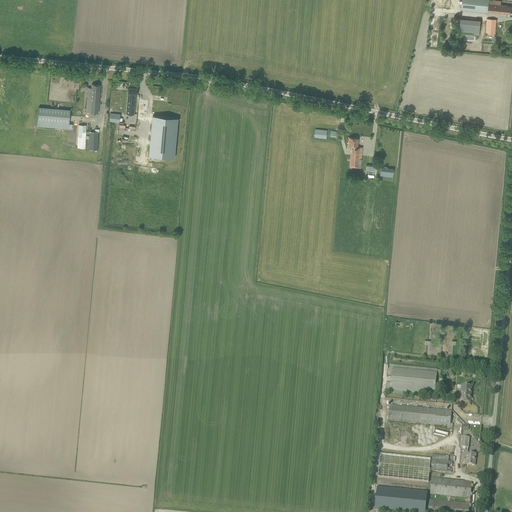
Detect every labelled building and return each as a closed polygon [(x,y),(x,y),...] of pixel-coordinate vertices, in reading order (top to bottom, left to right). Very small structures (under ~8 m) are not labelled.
[(511,6),(507,6),(500,5),(501,2),(488,1),(488,0),(461,0),(460,11),(487,14),(488,13),(506,15),(506,14),(511,14),(511,6)] [(460,19),(459,31),(474,32),(474,35),(480,35),(480,20),(460,19)] [(496,19),(491,19),(487,19),(485,33),(495,34),(496,19)] [(88,88),(88,93),(86,112),(98,113),(100,85),(92,84),(91,88),(88,88)] [(137,89),(128,88),(127,95),(128,96),(126,113),(133,114),(134,111),(135,96),(136,96),(137,89)] [(140,114),(147,115),(148,100),(141,100),(140,114)] [(38,112),(37,126),(54,128),(69,129),(72,130),(73,124),(69,124),(70,110),(67,110),(50,108),(39,107),(38,112)] [(110,113),(109,122),(119,123),(120,114),(110,113)] [(153,116),(149,156),(174,158),(178,118),(153,116)] [(77,147),(85,148),(86,148),(86,140),(89,140),(89,150),(98,150),(98,132),(86,132),(86,125),(78,125),(77,147)] [(119,133),(130,135),(131,129),(134,129),(135,127),(125,126),(125,125),(120,125),(119,133)] [(315,129),(314,137),(326,139),(327,130),(315,129)] [(360,169),(362,152),(362,147),(357,147),(358,138),(349,137),(348,146),(352,147),(349,167),(360,169)] [(380,176),(393,177),(393,168),(381,167),(380,176)] [(390,390),(435,394),(437,373),(392,369),(390,390)] [(472,387),(461,386),(459,402),(470,403),(472,387)] [(390,405),(388,421),(450,427),(452,411),(390,405)] [(462,437),(461,447),(468,448),(469,438),(462,437)] [(467,454),(466,465),(475,466),(476,455),(467,454)] [(379,455),(376,478),(427,483),(429,460),(379,455)] [(432,459),(431,471),(439,472),(451,473),(453,457),(437,455),(436,459),(432,459)] [(472,483),(432,479),(430,494),(467,498),(467,500),(470,500),(472,483)] [(375,488),(372,511),(378,511),(423,511),(425,493),(375,488)] [(430,500),(428,511),(468,511),(470,503),(466,503),(466,504),(430,500)]
